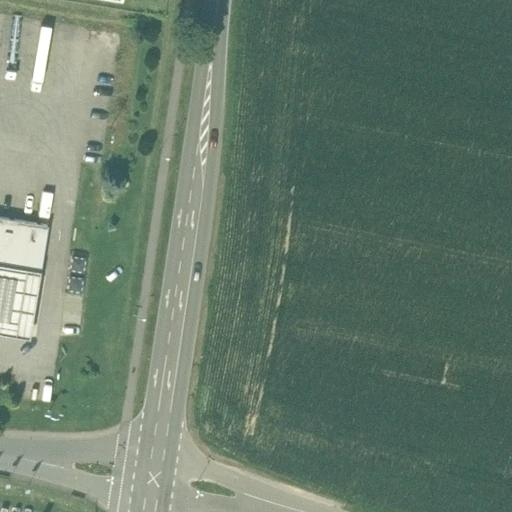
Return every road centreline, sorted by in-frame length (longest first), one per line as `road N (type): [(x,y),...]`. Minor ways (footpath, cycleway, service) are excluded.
road 1 (secondary): [(217,0),(154,484)]
road 2 (unclassified): [(0,456),(154,484)]
road 3 (unclassified): [(154,484),(274,511)]
